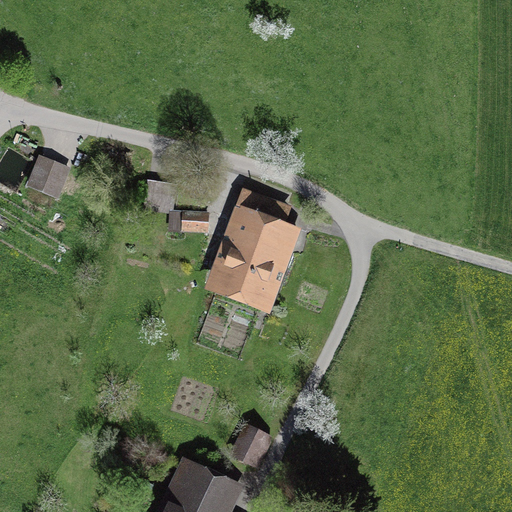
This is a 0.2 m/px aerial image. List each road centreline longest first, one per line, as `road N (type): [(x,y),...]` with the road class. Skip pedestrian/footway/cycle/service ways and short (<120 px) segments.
road 1 (unclassified): [(0,106),(277,174),(352,220)]
road 2 (track): [(352,220),(361,260),(355,290),(247,511)]
road 3 (track): [(352,220),(511,267)]
